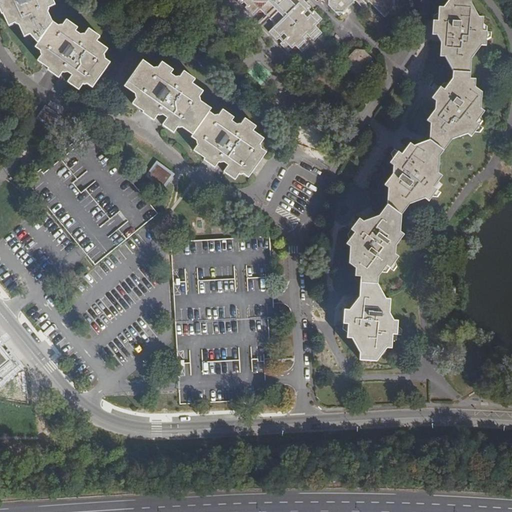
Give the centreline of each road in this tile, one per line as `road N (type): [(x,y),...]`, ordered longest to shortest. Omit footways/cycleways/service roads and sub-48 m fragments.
road 1 (residential): [(0,313),(63,388),(111,423),(156,431),(511,420)]
road 2 (trunk): [(497,511),(246,511)]
